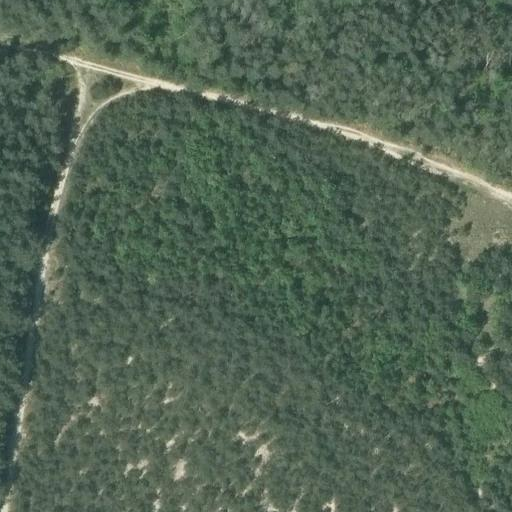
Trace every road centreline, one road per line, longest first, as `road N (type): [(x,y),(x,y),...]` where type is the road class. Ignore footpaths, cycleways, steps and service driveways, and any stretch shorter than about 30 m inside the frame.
road 1 (track): [(511,198),(358,142),(0,40)]
road 2 (track): [(63,58),(70,137),(0,511)]
